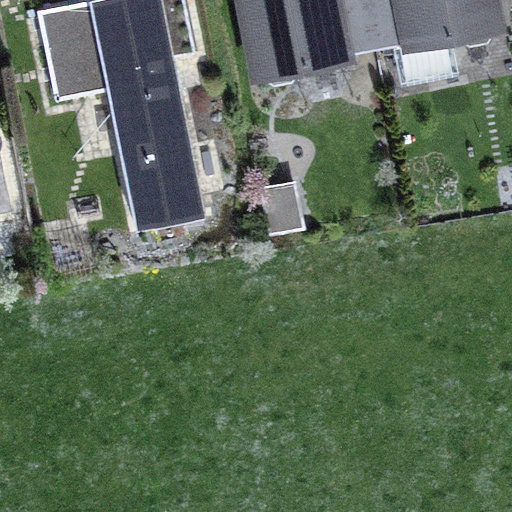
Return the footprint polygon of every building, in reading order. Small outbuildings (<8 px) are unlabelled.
[(171,57),(196,52),(184,0),(78,0),(38,8),(57,99),(111,88),(123,85),(136,154),(124,156),(139,225),(203,212),(171,57)] [(379,49),(368,0),(243,0),(259,75),(274,85),(293,81),(304,66),(379,49)] [(368,0),(379,49),(394,46),(452,36),(454,36),(470,46),(489,42),(499,26),(493,0),(368,0)] [(401,83),(459,72),(452,36),(394,46),(401,83)] [(124,156),(136,154),(123,85),(111,88),(124,156)] [(262,190),(272,234),(304,228),(295,184),(262,190)]
